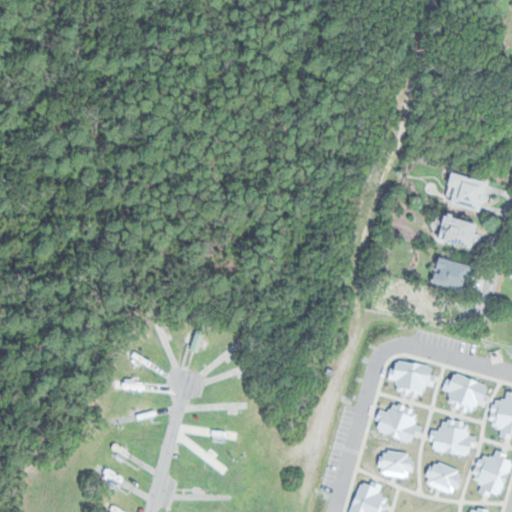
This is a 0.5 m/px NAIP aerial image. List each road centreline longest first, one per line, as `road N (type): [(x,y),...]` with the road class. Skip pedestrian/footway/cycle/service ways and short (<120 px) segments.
road 1 (residential): [(334,511),(376,356),(403,345),(511,372)]
road 2 (residential): [(184,383),(149,511)]
road 3 (residential): [(511,173),(480,294)]
